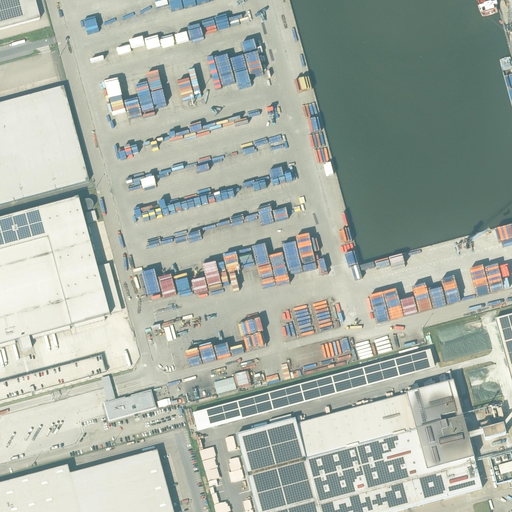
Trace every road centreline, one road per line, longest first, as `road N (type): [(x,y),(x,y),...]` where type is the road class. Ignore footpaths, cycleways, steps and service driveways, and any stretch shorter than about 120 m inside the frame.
road 1 (unknown): [(265,0),(343,292)]
road 2 (unknown): [(180,120),(221,268),(216,301)]
road 3 (unknown): [(343,292),(486,257),(511,263)]
road 4 (unknown): [(216,301),(267,304),(343,292)]
road 5 (unknown): [(148,0),(180,120)]
